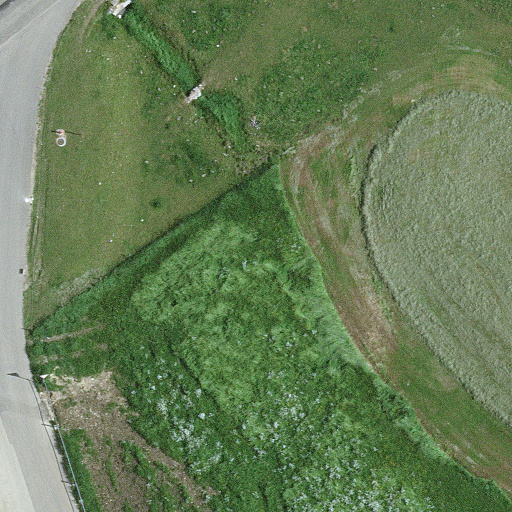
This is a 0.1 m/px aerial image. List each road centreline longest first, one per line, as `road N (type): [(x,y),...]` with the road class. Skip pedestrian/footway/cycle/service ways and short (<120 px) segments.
road 1 (unclassified): [(0,375),(18,0)]
road 2 (unclassified): [(0,375),(52,511)]
